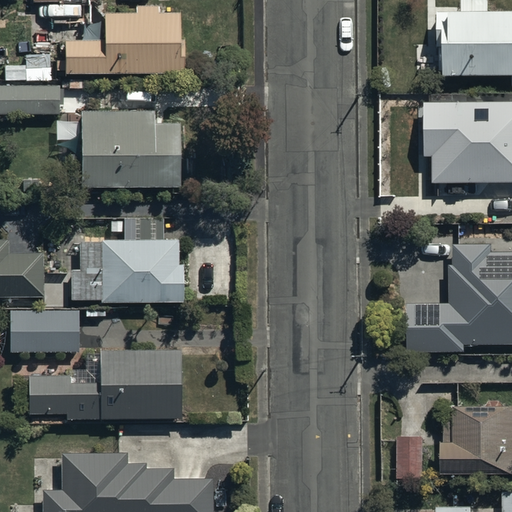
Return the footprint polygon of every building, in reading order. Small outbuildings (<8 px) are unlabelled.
[(441,44),(441,71),(511,71),(511,3),(487,3),(487,0),(460,0),(460,4),(447,4),(447,8),(435,8),(435,44),(441,44)] [(66,36),(66,57),(57,57),(57,67),(65,67),(65,69),(185,70),(185,33),(180,33),(180,8),(160,7),(160,2),(136,2),(136,9),(105,9),(105,36),(66,36)] [(60,83),(0,82),(0,109),(59,110),(60,83)] [(511,96),(422,97),(422,154),(431,154),(431,179),(511,178),(511,96)] [(155,107),(82,107),(82,115),(60,116),(60,136),(83,135),(83,182),(180,182),(180,119),(155,119),(155,107)] [(124,216),(125,236),(80,236),(80,267),(71,267),(71,296),(101,296),(101,298),(184,298),(184,259),(179,259),(179,236),(161,236),(161,216),(124,216)] [(0,293),(44,294),(44,249),(9,248),(9,236),(0,235),(0,293)] [(407,300),(407,348),(463,348),(463,341),(511,341),(511,248),(488,248),(489,240),(451,240),(451,263),(448,263),(448,300),(407,300)] [(10,308),(10,348),(78,348),(78,308),(10,308)] [(66,409),(66,415),(180,414),(180,345),(99,346),(100,367),(69,367),(69,372),(29,372),(30,409),(66,409)] [(440,437),(440,469),(511,468),(511,401),(443,402),(443,437),(440,437)] [(421,432),(380,432),(380,484),(397,484),(397,474),(421,474),(421,432)] [(43,487),(43,511),(209,511),(209,476),(171,476),(171,465),(143,465),(143,460),(126,460),(125,450),(62,450),(62,487),(43,487)] [(511,511),(511,490),(501,491),(500,511),(511,511)] [(469,511),(470,502),(433,502),(432,511),(469,511)]
